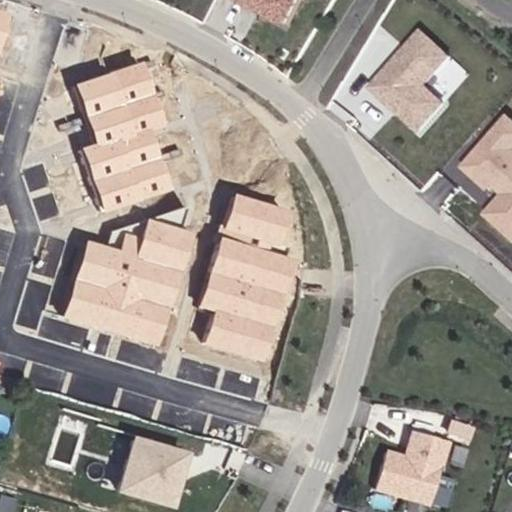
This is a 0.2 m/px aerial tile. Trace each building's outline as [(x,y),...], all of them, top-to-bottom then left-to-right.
[(232,0),(286,28),(300,0),(232,0)] [(455,59),(424,31),(371,88),(420,134),(449,103),(430,86),(455,59)] [(511,117),(508,114),(460,167),(489,193),(495,187),(504,195),(486,216),(511,239),(511,117)] [(473,427),(451,420),(447,434),(468,441),(473,427)] [(449,443),(409,431),(402,456),(385,451),(374,491),(429,506),(440,468),(442,469),(449,443)] [(202,454),(142,436),(124,493),(185,511),(202,454)]
